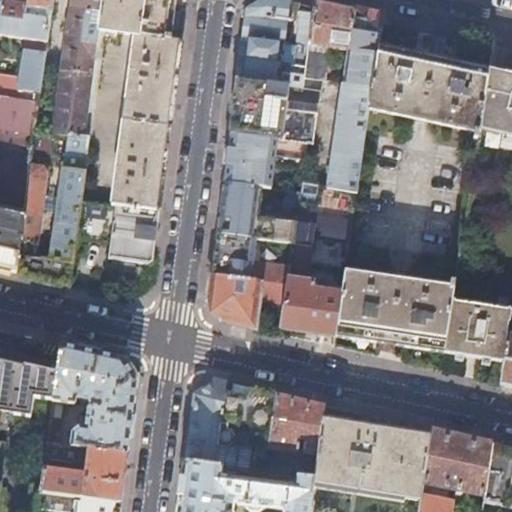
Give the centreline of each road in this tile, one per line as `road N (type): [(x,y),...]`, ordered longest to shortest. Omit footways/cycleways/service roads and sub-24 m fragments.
road 1 (residential): [(172,340),(511,417)]
road 2 (residential): [(172,340),(219,0)]
road 3 (residential): [(0,302),(172,340)]
road 4 (residential): [(149,511),(172,340)]
